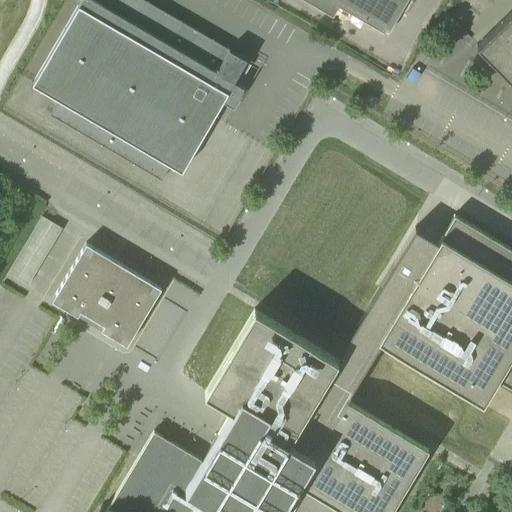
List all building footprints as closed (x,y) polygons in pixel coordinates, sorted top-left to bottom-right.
[(249,63),(252,59),(148,0),(78,0),(31,81),(59,97),(50,113),(161,178),(170,163),(181,169),(233,79),(243,85),(254,66),(249,63)] [(306,0),(333,15),(339,5),(386,33),(406,0),(306,0)] [(511,7),(476,44),(511,80),(511,7)] [(154,430),(104,511),(292,511),(300,499),(292,494),(298,484),(345,511),(390,511),(429,448),(346,399),(380,341),(483,403),(498,378),(511,386),(511,248),(454,214),(438,240),(415,226),(337,357),(254,308),(204,391),(233,408),(203,459),(154,430)] [(7,272),(27,284),(61,227),(41,215),(7,272)] [(86,242),(52,299),(77,314),(78,314),(81,309),(95,317),(93,321),(100,325),(103,322),(105,323),(101,329),(102,329),(127,344),(161,287),(86,242)]
